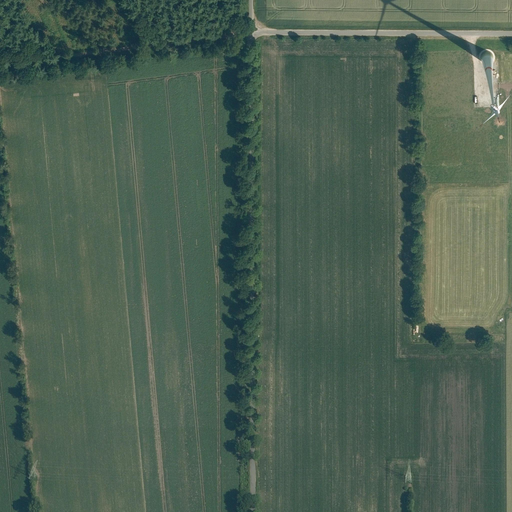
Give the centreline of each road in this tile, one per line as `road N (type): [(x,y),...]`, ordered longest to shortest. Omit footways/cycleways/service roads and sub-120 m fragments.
road 1 (unclassified): [(251,32),(251,511)]
road 2 (residential): [(511,33),(251,32)]
road 3 (track): [(251,32),(0,64)]
